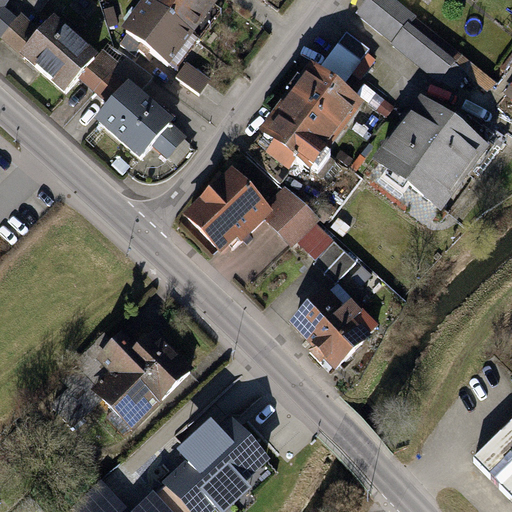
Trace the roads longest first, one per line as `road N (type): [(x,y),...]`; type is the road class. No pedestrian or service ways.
road 1 (secondary): [(421,511),(143,234)]
road 2 (residential): [(331,0),(143,234)]
road 3 (secondary): [(143,234),(0,106)]
